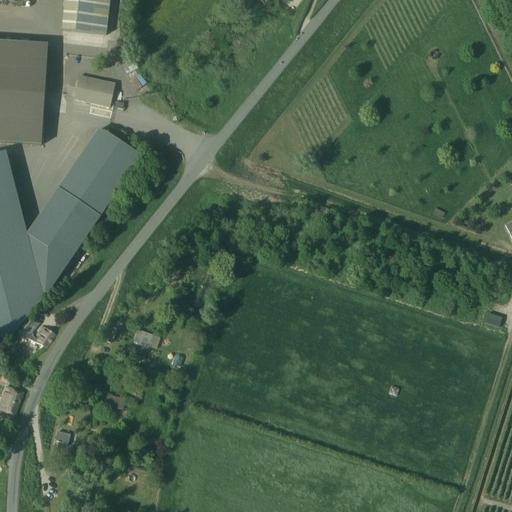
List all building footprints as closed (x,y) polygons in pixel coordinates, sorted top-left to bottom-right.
[(110,0),(65,0),(62,31),(107,36),(110,0)] [(0,43),(0,143),(41,146),(48,46),(0,43)] [(74,101),(83,103),(111,109),(116,88),(79,80),(74,101)] [(98,131),(59,189),(100,217),(142,157),(111,136),(107,134),(98,131)] [(0,340),(10,338),(43,301),(26,236),(5,153),(0,153),(0,340)] [(59,189),(26,236),(43,301),(100,217),(59,189)] [(485,325),(499,329),(503,319),(488,314),(485,325)] [(32,317),(15,336),(24,343),(27,340),(36,343),(37,343),(46,349),(55,335),(42,327),(35,339),(33,337),(34,336),(32,334),(41,324),(32,317)] [(155,337),(137,330),(132,342),(151,349),(155,337)] [(138,369),(148,372),(150,366),(140,364),(138,369)] [(2,375),(0,381),(0,382),(11,386),(13,379),(2,375)] [(7,388),(0,407),(0,410),(16,415),(23,394),(7,388)] [(107,395),(105,407),(123,411),(126,400),(107,395)] [(57,436),(56,442),(53,453),(60,455),(63,444),(65,444),(66,437),(57,436)]
